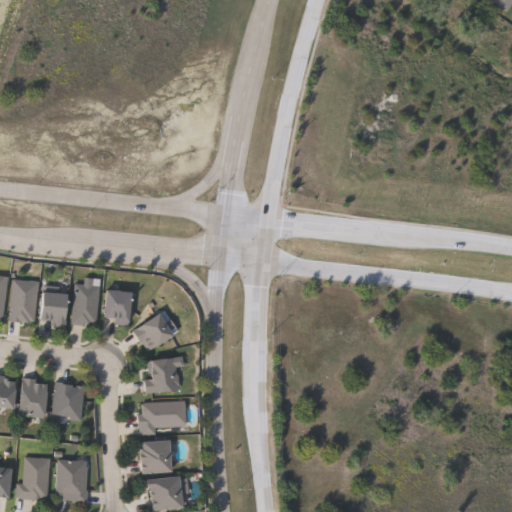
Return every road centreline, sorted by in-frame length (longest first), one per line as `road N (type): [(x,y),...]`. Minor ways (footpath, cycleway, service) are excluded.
road 1 (secondary): [(268,511),(258,431),(259,263),(315,0)]
road 2 (secondary): [(266,0),(219,213),(210,327),(220,511)]
road 3 (tertiary): [(216,259),(511,291)]
road 4 (tertiary): [(511,240),(219,213)]
road 5 (tertiary): [(219,213),(0,188)]
road 6 (tertiary): [(0,236),(216,259)]
road 7 (residential): [(104,361),(111,511)]
